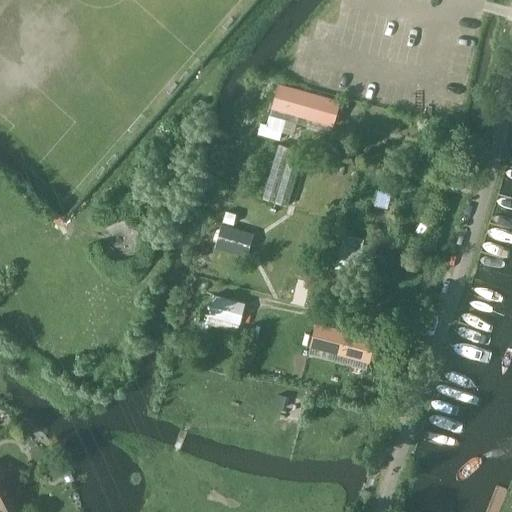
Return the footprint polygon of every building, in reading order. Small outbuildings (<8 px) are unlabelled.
[(292,87),(273,82),(272,82),(258,132),(292,142),(299,115),(317,120),(323,101),(308,96),(309,92),(298,89),(298,88),(292,86),(292,87)] [(381,190),(377,205),(390,208),(394,194),(381,190)] [(55,211),(50,216),(61,226),(66,220),(55,211)] [(237,214),(227,212),(224,221),(234,224),(237,214)] [(223,225),(216,248),(243,256),(250,233),(223,225)] [(338,244),(334,267),(358,271),(362,249),(338,244)] [(245,303),(214,294),(209,315),(240,323),(245,303)] [(198,312),(192,332),(206,336),(209,324),(209,315),(198,312)] [(318,324),(312,347),(367,361),(373,338),(318,324)] [(279,395),(276,406),(285,408),(287,397),(279,395)] [(54,464),(45,469),(50,479),(59,474),(54,464)]
